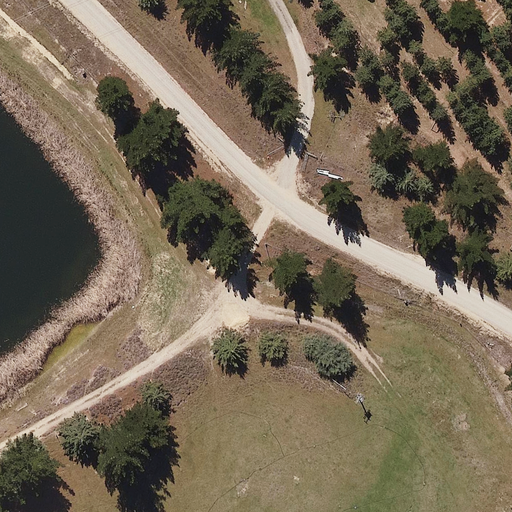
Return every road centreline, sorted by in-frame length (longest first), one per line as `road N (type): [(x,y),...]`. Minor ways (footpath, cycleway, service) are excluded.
road 1 (track): [(271,0),(288,33),(292,97),(266,187),(211,313),(0,439)]
road 2 (unclassified): [(511,326),(310,224),(203,135),(82,0)]
